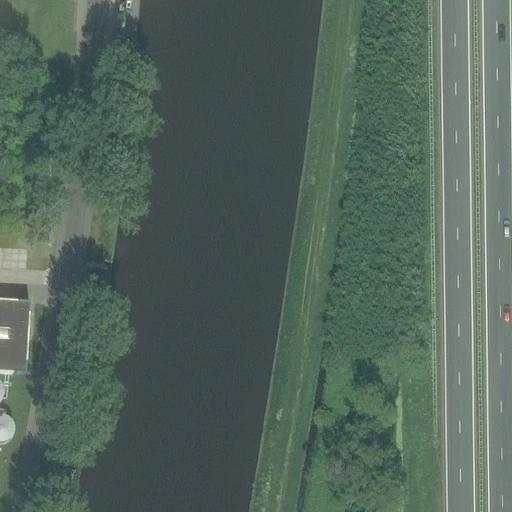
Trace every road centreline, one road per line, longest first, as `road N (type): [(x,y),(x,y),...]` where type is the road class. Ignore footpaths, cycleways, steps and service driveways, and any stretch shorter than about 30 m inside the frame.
road 1 (trunk): [(450,0),(456,511)]
road 2 (trunk): [(502,511),(497,0)]
